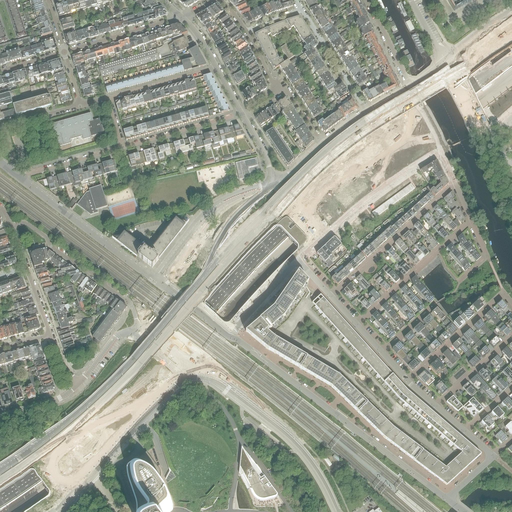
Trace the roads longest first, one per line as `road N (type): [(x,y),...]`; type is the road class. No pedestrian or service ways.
road 1 (trunk): [(8,511),(68,470),(165,381),(328,207),(511,70)]
road 2 (trunk): [(469,85),(333,180),(117,405),(0,498)]
road 3 (tertiary): [(337,511),(274,418),(138,310)]
road 4 (tertiary): [(446,497),(231,335)]
road 5 (residential): [(297,259),(439,149),(455,183)]
road 6 (residential): [(138,310),(25,222),(13,230),(27,267)]
road 7 (residential): [(153,278),(19,176)]
road 8 (residential): [(330,295),(455,183)]
road 9 (tertiary): [(153,278),(209,210),(272,181)]
road 10 (residential): [(355,324),(471,220)]
road 11 (residential): [(407,381),(503,292)]
road 12 (residential): [(15,173),(2,126),(80,105)]
road 13 (residential): [(241,113),(123,148)]
road 14 (residential): [(181,16),(64,53)]
road 15 (residential): [(300,10),(367,110)]
